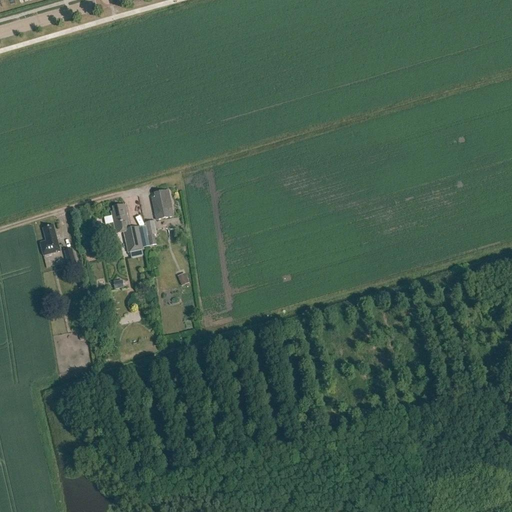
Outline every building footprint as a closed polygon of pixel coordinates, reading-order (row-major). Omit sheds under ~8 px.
[(174,218),(168,192),(155,194),(156,198),(152,199),(157,221),(174,218)] [(145,227),(139,228),(130,230),(125,206),(113,209),(114,213),(111,213),(116,235),(124,233),(129,254),(144,250),(143,249),(150,248),(145,227)] [(145,224),(150,247),(156,246),(154,236),(156,235),(154,222),(145,224)] [(60,252),(53,226),(43,229),(46,242),(40,244),(43,257),(60,252)] [(97,256),(96,248),(95,247),(93,248),(92,244),(88,245),(90,257),(96,256),(97,256)] [(64,252),(68,268),(76,266),(72,250),(64,252)] [(178,277),(182,287),(189,284),(185,274),(178,277)] [(114,283),(115,290),(124,289),(122,281),(114,283)]
